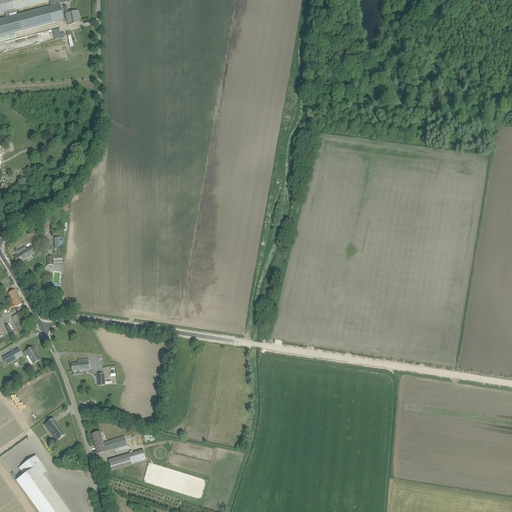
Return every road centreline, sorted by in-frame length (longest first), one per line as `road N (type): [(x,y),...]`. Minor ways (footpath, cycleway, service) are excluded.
road 1 (unclassified): [(511,383),(79,317),(42,329)]
road 2 (unclassified): [(0,240),(77,182),(93,152),(98,0)]
road 3 (track): [(251,343),(288,202),(298,110)]
road 4 (unclassified): [(108,511),(42,329)]
